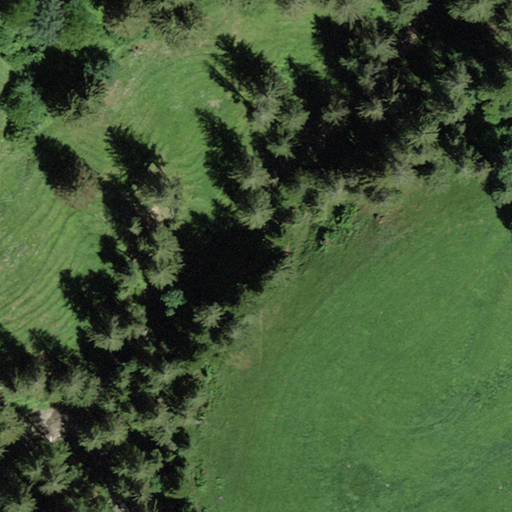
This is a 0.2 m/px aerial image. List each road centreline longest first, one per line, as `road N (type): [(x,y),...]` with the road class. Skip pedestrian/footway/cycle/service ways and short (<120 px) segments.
road 1 (track): [(0,442),(24,414),(46,410),(119,511)]
road 2 (track): [(399,511),(511,402)]
